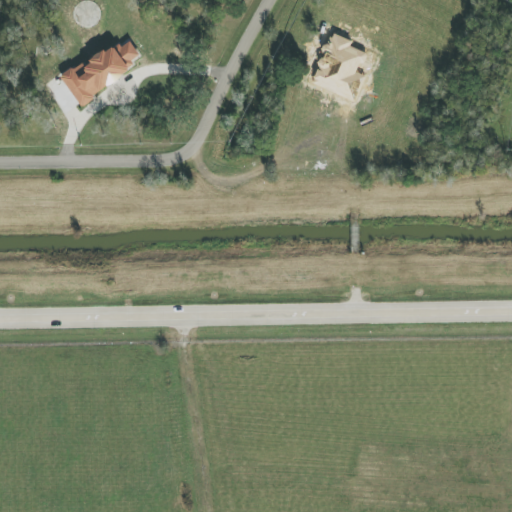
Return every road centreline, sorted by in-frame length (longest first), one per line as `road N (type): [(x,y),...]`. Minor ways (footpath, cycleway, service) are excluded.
road 1 (residential): [(0,318),(511,311)]
road 2 (residential): [(269,0),(194,144),(160,161)]
road 3 (track): [(210,511),(183,338)]
road 4 (residential): [(0,162),(160,161)]
